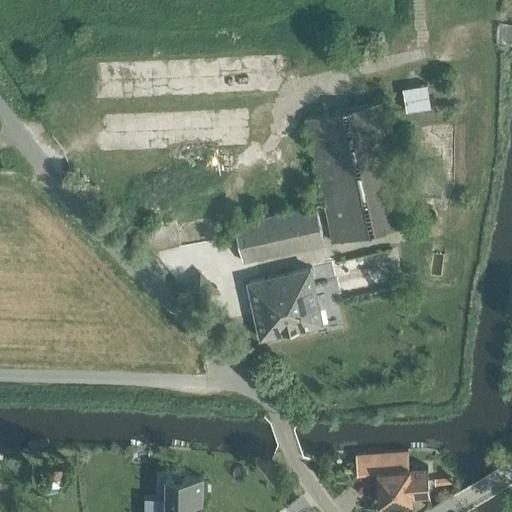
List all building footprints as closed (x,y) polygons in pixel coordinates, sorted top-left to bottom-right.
[(408,106),(432,104),(430,83),(406,85),(408,106)] [(245,264),(326,244),(414,224),(386,100),(306,118),(324,202),(317,204),(235,223),(245,264)] [(425,176),(425,191),(442,191),(442,176),(425,176)] [(261,339),(325,325),(312,267),(249,281),(261,339)] [(409,450),(358,454),(359,462),(378,460),(378,470),(381,503),(415,501),(414,497),(431,496),(429,466),(412,467),(410,467),(409,450)] [(43,486),(65,485),(64,468),(42,469),(43,486)] [(148,501),(147,511),(191,511),(192,502),(195,502),(200,502),(201,478),(164,477),(164,501),(148,501)]
